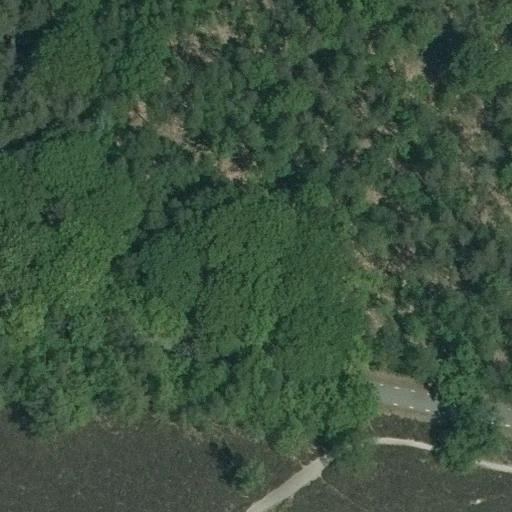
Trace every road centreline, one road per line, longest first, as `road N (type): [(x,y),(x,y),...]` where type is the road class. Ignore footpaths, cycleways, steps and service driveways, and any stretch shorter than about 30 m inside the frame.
road 1 (tertiary): [(511,417),(88,326),(0,297)]
road 2 (track): [(251,511),(368,439),(511,467)]
road 3 (track): [(511,191),(452,38)]
